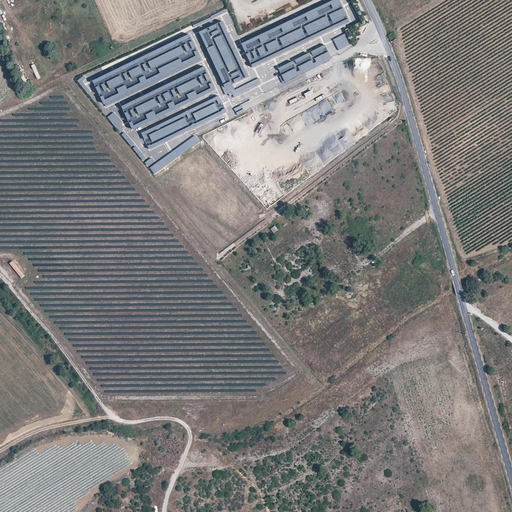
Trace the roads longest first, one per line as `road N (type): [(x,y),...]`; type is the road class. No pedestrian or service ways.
road 1 (secondary): [(511,480),(395,68),(365,0)]
road 2 (track): [(164,511),(191,433),(176,418),(83,420),(0,451)]
road 3 (track): [(112,417),(0,273)]
road 4 (unknown): [(338,82),(340,116),(327,130),(288,141),(265,118)]
